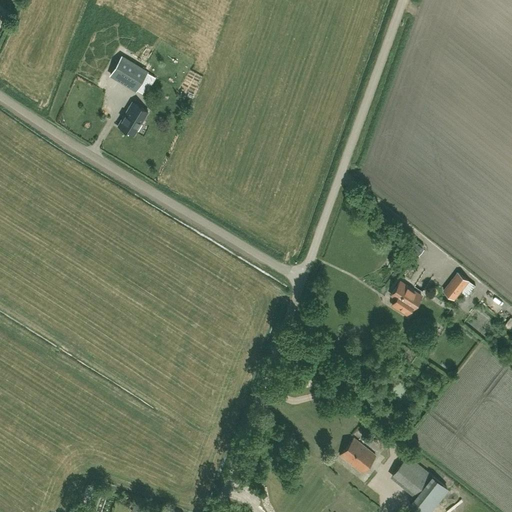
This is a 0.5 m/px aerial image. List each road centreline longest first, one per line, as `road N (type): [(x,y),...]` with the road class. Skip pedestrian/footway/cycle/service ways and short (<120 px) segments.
road 1 (unclassified): [(301,279),(0,94)]
road 2 (unclassified): [(301,279),(402,0)]
road 3 (unclassified): [(218,511),(301,279)]
